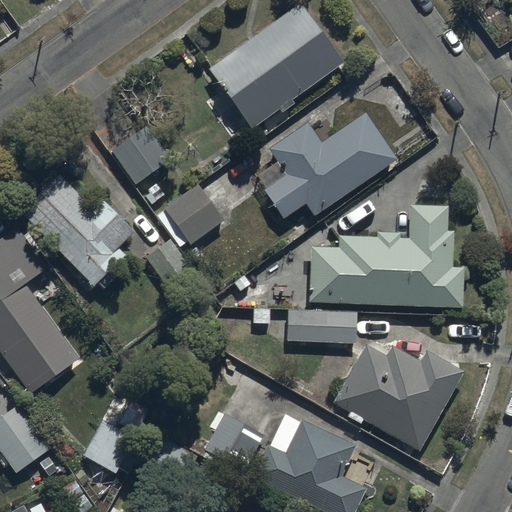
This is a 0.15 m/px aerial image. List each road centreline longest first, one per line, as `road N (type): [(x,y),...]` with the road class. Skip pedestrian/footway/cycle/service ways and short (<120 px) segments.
road 1 (residential): [(401,0),(511,159)]
road 2 (residential): [(0,108),(151,0)]
